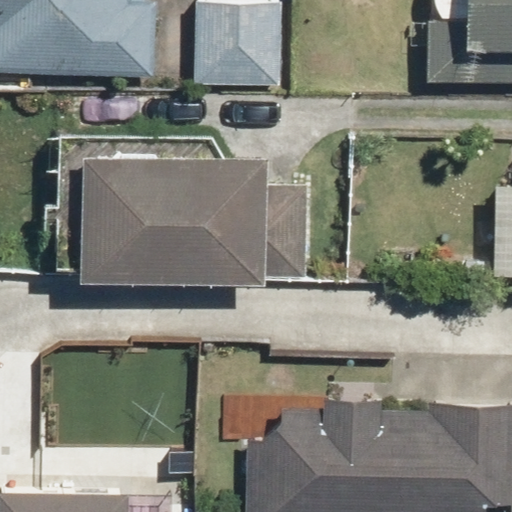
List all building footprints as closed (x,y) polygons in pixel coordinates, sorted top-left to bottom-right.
[(0,0),(0,66),(151,74),(155,0),(0,0)] [(280,0),(194,0),(190,79),(276,83),(280,0)] [(511,0),(458,0),(459,13),(425,13),(424,76),(511,77),(511,0)] [(75,144),(72,272),(304,277),(306,181),(261,180),(262,147),(75,144)] [(511,269),(511,177),(491,178),(489,269),(511,269)] [(345,308),(251,304),(248,352),(343,357),(345,308)] [(244,403),(242,511),(484,511),(485,498),(511,498),(511,397),(426,396),(426,406),(376,405),(377,393),(320,392),(320,404),(244,403)] [(121,481),(0,480),(0,511),(126,511),(121,511),(121,481)]
